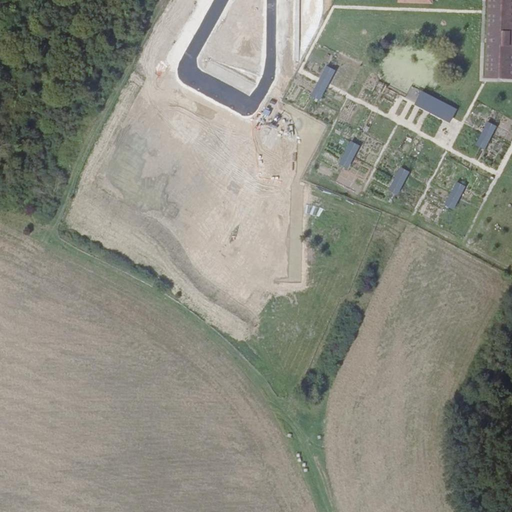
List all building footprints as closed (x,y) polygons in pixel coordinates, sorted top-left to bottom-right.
[(511,0),(392,0),(392,1),(437,2),(436,0),(491,0),(491,9),(487,78),(511,79),(511,0)] [(335,68),(326,63),(320,74),(329,79),(335,68)] [(329,79),(320,74),(319,77),(317,80),(326,85),(328,82),(329,79)] [(326,85),(317,80),(311,91),(320,96),(326,85)] [(293,102),(304,107),(310,91),(298,87),(293,102)] [(420,91),(415,101),(451,119),(456,108),(420,91)] [(496,124),(488,120),(477,141),(485,145),(496,124)] [(359,144),(351,140),(340,161),(348,165),(359,144)] [(409,168),(401,163),(390,184),(398,189),(409,168)] [(465,184),(457,180),(445,201),(453,205),(465,184)]
